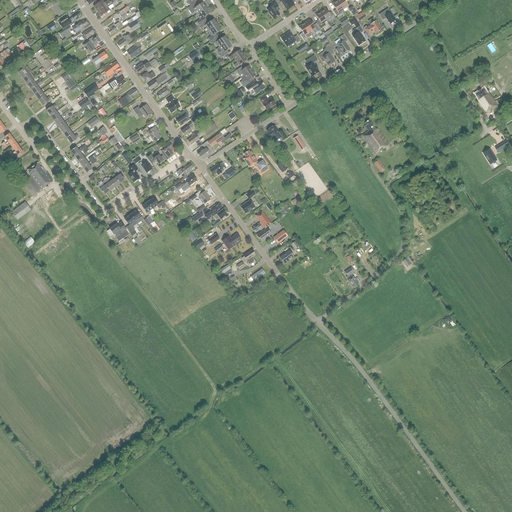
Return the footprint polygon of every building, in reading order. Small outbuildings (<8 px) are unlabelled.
[(170,16),(174,13),(165,0),(161,3),(170,16)] [(271,16),(273,19),(280,15),(276,9),(279,7),(274,0),(269,4),(271,7),(267,10),(269,13),(271,16)] [(292,0),(280,0),(287,10),(294,5),(292,3),(291,2),(291,1),(292,0)] [(337,1),(343,10),(348,6),(343,0),(338,0),(338,1),(337,1)] [(94,7),(97,11),(109,3),(108,1),(104,3),(102,1),(94,7)] [(343,10),(337,1),(337,2),(335,2),(333,4),(333,5),(336,10),(333,11),(337,16),(341,13),(340,12),(343,10)] [(109,3),(97,11),(101,16),(109,10),(107,7),(111,5),(109,3)] [(195,11),(197,14),(207,7),(206,5),(205,5),(204,5),(202,3),(195,8),(193,5),(187,8),(191,14),(195,11)] [(355,17),(356,16),(358,15),(353,6),(349,9),(355,17)] [(127,15),(129,13),(128,11),(129,11),(126,7),(118,13),(122,19),(127,15)] [(199,25),(204,21),(202,18),(209,14),(210,14),(208,11),(208,10),(208,9),(207,7),(197,14),(200,19),(196,22),(199,25)] [(390,24),(396,20),(391,13),(391,12),(390,12),(388,8),(379,15),(383,20),(386,18),(390,24)] [(321,13),(326,21),(329,19),(330,21),(335,18),(332,13),(329,14),(326,9),(325,10),(325,9),(322,11),(322,12),(321,13)] [(67,17),(59,23),(63,29),(75,21),(78,18),(82,14),(80,11),(78,12),(77,11),(71,15),(72,17),(69,20),(67,17)] [(316,16),(319,21),(316,23),(320,29),(326,25),(324,23),(326,21),(321,13),(320,13),(319,13),(316,15),(316,16)] [(345,17),(339,21),(341,25),(348,21),(345,17)] [(355,18),(349,22),(351,25),(354,24),(356,27),(359,24),(355,18)] [(366,26),(364,28),(365,29),(368,35),(374,31),(376,34),(382,30),(379,26),(380,25),(378,23),(377,23),(376,21),(374,18),(368,21),(370,25),(367,27),(366,26)] [(204,21),(199,25),(201,28),(205,26),(208,31),(218,24),(217,22),(216,22),(215,22),(213,19),(213,20),(207,24),(204,21)] [(84,27),(88,24),(86,20),(84,21),(83,20),(81,22),(80,22),(72,28),(76,34),(84,28),(84,27)] [(128,26),(131,31),(139,25),(136,20),(128,26)] [(304,23),(310,32),(312,30),(315,34),(320,30),(316,24),(313,26),(309,20),(306,22),(304,23)] [(46,27),(49,31),(56,27),(53,23),(46,27)] [(113,24),(108,28),(110,30),(108,31),(111,34),(114,32),(115,33),(115,32),(116,33),(117,32),(117,31),(118,31),(117,31),(122,28),(118,23),(114,26),(113,24)] [(310,32),(304,23),(302,24),(302,25),(299,27),(303,33),(300,35),(304,41),(309,37),(312,35),(309,32),(310,32)] [(218,24),(208,31),(211,36),(208,39),(210,42),(216,38),(213,35),(220,30),(220,31),(221,31),(219,28),(220,27),(220,26),(218,24)] [(70,26),(64,30),(59,34),(62,39),(71,33),(69,30),(71,29),(70,26)] [(363,31),(360,26),(353,31),(355,34),(352,36),(359,45),(365,41),(360,33),(363,31)] [(72,38),(74,41),(81,36),(84,40),(93,34),(93,33),(94,32),(92,29),(90,30),(89,29),(83,33),(84,35),(83,36),(82,35),(80,32),(72,38)] [(140,37),(143,41),(149,36),(147,32),(140,37)] [(293,38),(290,32),(284,36),(284,35),(281,37),(282,38),(281,38),(283,41),(287,46),(295,41),(297,43),(300,41),(297,36),(293,38)] [(119,43),(118,45),(120,48),(124,45),(125,47),(128,45),(128,44),(129,43),(133,40),(129,34),(125,37),(125,36),(123,37),(124,39),(119,42),(119,43)] [(348,51),(350,50),(349,50),(347,46),(346,45),(345,43),(348,41),(344,35),(338,38),(341,42),(336,45),(338,48),(336,49),(336,50),(338,53),(339,53),(341,52),(342,52),(343,54),(345,53),(345,54),(346,54),(348,53),(348,51)] [(101,42),(97,36),(93,39),(93,38),(83,45),(90,55),(97,51),(95,48),(97,46),(97,45),(101,42)] [(218,41),(216,38),(210,42),(212,45),(216,43),(219,48),(229,41),(228,39),(227,38),(226,39),(224,36),(224,37),(218,41)] [(19,45),(25,52),(30,48),(25,41),(19,45)] [(231,43),(229,41),(219,48),(216,50),(220,55),(219,55),(221,59),(227,55),(225,51),(231,47),(232,48),(232,47),(230,45),(231,44),(231,43)] [(128,53),(131,58),(134,56),(135,57),(142,52),(140,49),(141,47),(139,44),(132,48),(133,49),(128,53)] [(143,55),(145,58),(150,55),(157,50),(155,46),(147,52),(143,55)] [(183,49),(184,49),(182,46),(181,47),(172,54),(174,56),(183,49)] [(331,50),(329,47),(324,50),(325,52),(318,56),(323,62),(325,61),(328,66),(334,62),(330,55),(333,53),(331,50)] [(235,60),(243,55),(242,52),(240,49),(229,57),(230,60),(234,58),(235,60)] [(195,51),(188,56),(191,60),(195,57),(196,59),(199,56),(195,51)] [(93,60),(96,65),(108,57),(104,52),(93,60)] [(7,53),(0,58),(0,66),(6,62),(4,59),(9,55),(7,53)] [(217,60),(211,53),(209,55),(214,62),(217,60)] [(243,55),(235,60),(237,63),(234,65),(235,67),(247,60),(245,57),(243,55)] [(314,55),(305,61),(308,66),(306,67),(312,77),(319,72),(313,63),(317,60),(314,55)] [(225,63),(222,58),(216,62),(219,67),(225,63)] [(103,70),(108,77),(114,73),(113,71),(119,67),(115,62),(112,65),(111,64),(103,70)] [(143,66),(142,63),(134,68),(138,73),(139,72),(140,74),(145,70),(146,71),(151,67),(148,63),(143,66)] [(163,67),(163,66),(158,70),(161,74),(166,70),(170,67),(167,63),(163,67)] [(239,72),(237,73),(241,78),(244,76),(252,71),(250,68),(251,68),(249,65),(239,72)] [(18,72),(22,78),(28,74),(31,71),(27,66),(24,68),(18,72)] [(251,82),(249,80),(256,75),(254,73),(252,71),(244,76),(241,78),(242,81),(240,82),(243,87),(251,82)] [(143,79),(146,83),(155,76),(152,72),(148,75),(146,73),(141,77),(142,77),(141,78),(142,79),(143,79)] [(28,74),(22,78),(26,84),(32,79),(28,74)] [(161,83),(167,78),(164,74),(158,78),(148,85),(149,87),(148,88),(150,89),(151,90),(154,87),(155,89),(159,86),(158,85),(161,83)] [(228,76),(225,78),(229,84),(234,81),(230,75),(228,76)] [(102,88),(104,91),(110,87),(112,90),(118,85),(120,87),(123,84),(126,82),(122,77),(119,80),(119,79),(116,81),(114,79),(102,88)] [(167,84),(169,86),(174,83),(173,83),(178,80),(176,77),(167,84)] [(65,82),(70,89),(75,85),(71,78),(65,82)] [(32,79),(26,84),(30,89),(36,85),(32,79)] [(251,84),(245,87),(248,91),(249,92),(253,90),(256,94),(264,88),(262,85),(263,85),(262,84),(260,82),(257,84),(255,81),(251,84)] [(36,85),(30,89),(35,95),(41,90),(38,87),(43,84),(41,82),(40,83),(37,85),(36,85)] [(84,92),(88,97),(95,92),(98,90),(94,84),(91,87),(84,92)] [(170,93),(166,88),(157,94),(158,95),(157,96),(159,99),(163,96),(164,97),(170,93)] [(484,88),(476,94),(480,100),(478,101),(486,112),(489,110),(489,111),(497,105),(489,93),(488,94),(484,88)] [(133,89),(126,94),(127,95),(118,101),(123,108),(129,103),(128,102),(131,100),(131,101),(134,98),(133,96),(138,93),(135,89),(133,91),(133,89)] [(35,95),(39,100),(45,96),(44,95),(47,94),(45,92),(43,94),(41,90),(35,95)] [(198,90),(190,95),(194,100),(202,94),(198,90)] [(45,96),(39,100),(43,106),(49,102),(48,101),(50,99),(49,97),(46,98),(45,96)] [(167,107),(171,113),(180,107),(179,105),(179,104),(178,102),(176,102),(175,101),(172,96),(166,100),(169,104),(169,103),(170,104),(167,107)] [(262,104),(267,110),(275,104),(271,98),(268,100),(265,96),(260,99),(263,104),(262,104)] [(78,104),(82,109),(90,103),(86,98),(78,104)] [(46,110),(50,116),(56,112),(54,109),(56,107),(54,105),(52,107),(52,106),(46,110)] [(139,107),(134,110),(137,115),(141,112),(146,118),(152,113),(146,105),(140,109),(139,107)] [(181,117),(176,120),(180,126),(189,120),(186,116),(189,115),(185,110),(179,114),(181,117)] [(250,114),(254,120),(258,117),(254,111),(250,114)] [(56,112),(50,116),(54,121),(60,117),(56,112)] [(109,119),(112,123),(120,117),(117,113),(109,119)] [(193,124),(204,116),(202,113),(191,121),(193,124)] [(60,117),(54,121),(58,127),(64,123),(60,117)] [(91,128),(99,122),(95,117),(87,123),(91,128)] [(362,136),(375,155),(389,145),(376,128),(375,129),(369,120),(365,123),(366,125),(364,126),(368,132),(362,136)] [(201,129),(205,135),(216,127),(212,121),(201,129)] [(64,123),(58,127),(62,132),(68,128),(64,123)] [(191,124),(181,131),(185,136),(188,134),(192,132),(190,129),(193,127),(191,124)] [(268,131),(275,142),(282,137),(284,140),(287,138),(283,131),(279,133),(275,127),(268,131)] [(68,128),(62,132),(66,138),(72,134),(68,128)] [(103,128),(97,132),(101,137),(106,133),(103,128)] [(148,134),(154,142),(161,138),(156,132),(157,131),(155,128),(150,131),(147,128),(142,132),(145,136),(148,134)] [(188,140),(191,145),(199,139),(197,137),(201,134),(199,131),(195,134),(192,136),(192,137),(188,140)] [(6,144),(13,138),(10,133),(2,139),(6,144)] [(197,153),(203,160),(216,151),(213,147),(220,142),(221,144),(232,137),(230,134),(224,139),(222,135),(220,133),(208,142),(208,141),(202,145),(205,148),(197,153)] [(72,134),(66,138),(70,143),(76,139),(78,137),(76,135),(74,136),(72,134)] [(130,139),(133,144),(140,140),(137,135),(130,139)] [(301,150),(305,148),(298,136),(294,139),(301,150)] [(109,140),(113,145),(118,142),(114,137),(109,140)] [(9,148),(17,143),(13,138),(6,144),(9,148)] [(17,143),(9,148),(13,154),(21,148),(17,143)] [(162,151),(161,152),(167,160),(172,156),(172,155),(173,153),(171,150),(173,148),(169,143),(167,144),(163,147),(165,150),(162,152),(162,151)] [(70,151),(75,157),(80,153),(82,151),(80,148),(78,150),(76,147),(70,151)] [(100,149),(99,147),(94,151),(88,156),(89,157),(95,152),(100,149)] [(17,158),(24,153),(21,148),(13,154),(17,158)] [(490,165),(497,160),(490,149),(483,153),(490,165)] [(248,151),(243,154),(246,158),(244,159),(249,168),(254,165),(255,166),(258,167),(259,166),(261,169),(265,166),(262,161),(258,164),(257,162),(251,154),(248,151)] [(282,154),(288,163),(293,160),(287,151),(282,154)] [(151,153),(149,155),(146,157),(152,164),(156,161),(158,164),(159,164),(160,164),(165,160),(162,156),(161,157),(159,155),(158,155),(156,152),(154,154),(156,157),(154,158),(151,153)] [(79,162),(84,158),(80,153),(75,157),(79,162)] [(84,158),(79,162),(82,168),(88,164),(84,158)] [(379,160),(374,164),(380,173),(385,169),(379,160)] [(142,166),(147,173),(152,169),(147,162),(143,165),(141,162),(138,164),(141,167),(142,166)] [(283,165),(281,162),(277,164),(281,170),(280,170),(282,173),(284,171),(286,174),(286,173),(290,178),(292,177),(293,178),(296,177),(293,172),(291,173),(288,168),(286,169),(283,165)] [(23,182),(33,196),(34,198),(37,196),(35,194),(52,182),(41,167),(40,167),(37,163),(27,170),(30,174),(29,174),(40,189),(39,190),(30,177),(23,182)] [(218,164),(210,170),(213,175),(216,173),(218,175),(222,173),(221,172),(223,170),(222,168),(225,166),(222,163),(219,165),(218,164)] [(88,164),(82,168),(87,173),(92,169),(88,164)] [(185,166),(177,172),(180,175),(183,173),(184,175),(186,174),(191,170),(190,169),(192,168),(190,164),(185,167),(185,166)] [(128,175),(133,182),(140,178),(135,172),(138,170),(134,165),(129,169),(132,173),(128,175)] [(233,168),(225,173),(226,173),(229,178),(237,173),(233,168)] [(114,178),(115,178),(120,184),(125,181),(120,174),(116,177),(113,174),(112,175),(114,178)] [(197,181),(193,176),(186,181),(182,183),(183,184),(182,185),(180,182),(174,186),(176,189),(180,186),(181,188),(183,187),(184,189),(186,190),(189,188),(189,186),(197,181)] [(115,178),(114,178),(111,181),(109,177),(107,179),(109,182),(110,181),(115,188),(120,184),(115,178)] [(110,181),(109,182),(106,184),(104,181),(102,182),(104,186),(105,185),(110,191),(115,188),(110,181)] [(105,185),(104,186),(101,188),(99,185),(97,186),(99,189),(100,189),(105,195),(110,191),(105,185)] [(252,190),(246,195),(249,199),(255,194),(252,190)] [(205,204),(211,199),(205,192),(199,196),(197,197),(195,195),(190,199),(192,202),(195,199),(197,201),(197,202),(199,202),(200,202),(202,200),(205,204)] [(300,201),(298,197),(295,199),(296,201),(294,199),(291,202),(294,205),(300,201)] [(148,202),(153,208),(157,206),(158,208),(161,206),(163,208),(166,206),(162,201),(158,204),(154,198),(148,202)] [(166,202),(171,211),(178,207),(173,198),(166,202)] [(245,214),(247,213),(249,212),(249,211),(255,207),(250,200),(241,207),(245,214)] [(11,212),(17,220),(31,210),(25,202),(11,212)] [(153,208),(148,202),(142,206),(147,212),(146,213),(148,216),(151,214),(149,211),(153,208)] [(222,207),(219,203),(218,205),(217,204),(210,209),(211,211),(205,215),(208,219),(215,214),(215,213),(218,211),(217,210),(222,207)] [(224,209),(213,216),(216,220),(220,218),(221,219),(224,217),(224,216),(227,214),(224,209)] [(136,211),(130,215),(137,224),(143,220),(141,217),(140,217),(136,211)] [(199,213),(191,219),(193,222),(203,215),(201,212),(199,213)] [(254,228),(252,229),(255,233),(259,229),(260,231),(262,229),(262,228),(264,227),(264,228),(270,224),(262,212),(256,216),(261,223),(259,224),(258,223),(253,227),(254,228)] [(137,224),(130,215),(124,219),(129,225),(126,228),(132,237),(136,234),(133,230),(135,229),(133,227),(137,224)] [(213,228),(220,222),(218,220),(211,226),(213,228)] [(154,222),(153,222),(151,224),(150,224),(156,232),(159,229),(154,222)] [(116,224),(110,229),(108,231),(108,232),(110,235),(111,235),(113,234),(114,234),(116,237),(115,238),(118,242),(129,234),(123,225),(119,228),(116,224)] [(261,232),(257,235),(257,236),(261,241),(271,234),(267,228),(261,232)] [(283,230),(273,238),(278,243),(287,236),(283,230)] [(193,231),(189,233),(194,240),(197,237),(193,231)] [(211,245),(219,239),(216,234),(208,240),(211,245)] [(229,236),(223,241),(229,250),(235,245),(235,244),(241,240),(237,235),(231,239),(229,236)] [(35,242),(30,236),(23,242),(28,248),(35,242)] [(196,250),(203,244),(200,241),(194,246),(196,250)] [(244,257),(242,258),(244,262),(247,261),(249,264),(254,261),(251,257),(255,255),(252,251),(252,250),(250,251),(243,256),(244,257)] [(279,257),(284,263),(293,257),(289,250),(279,257)] [(402,261),(407,267),(411,264),(407,258),(402,261)] [(228,264),(220,270),(221,271),(223,274),(231,268),(228,264)] [(354,272),(351,268),(345,272),(346,275),(345,275),(349,280),(348,281),(352,287),(353,286),(354,288),(358,286),(355,281),(355,280),(353,277),(353,278),(351,275),(354,272)] [(262,269),(250,277),(253,281),(265,273),(262,269)]
